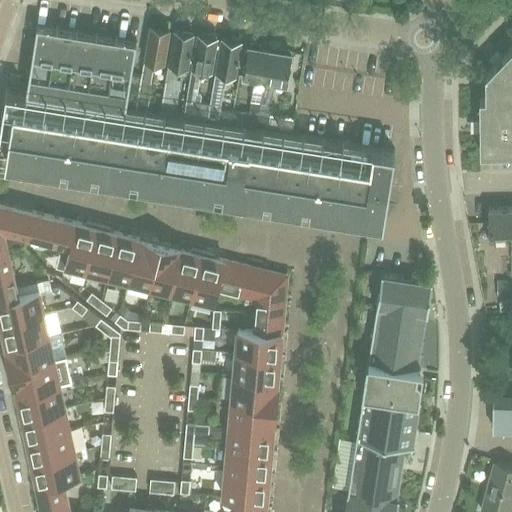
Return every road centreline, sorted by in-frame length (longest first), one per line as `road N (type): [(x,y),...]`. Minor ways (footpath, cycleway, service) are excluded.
road 1 (residential): [(0,182),(354,248)]
road 2 (residential): [(170,0),(433,42)]
road 3 (residential): [(354,248),(316,511)]
road 4 (residential): [(437,511),(458,400),(449,249)]
road 5 (residential): [(449,249),(431,127),(433,42)]
